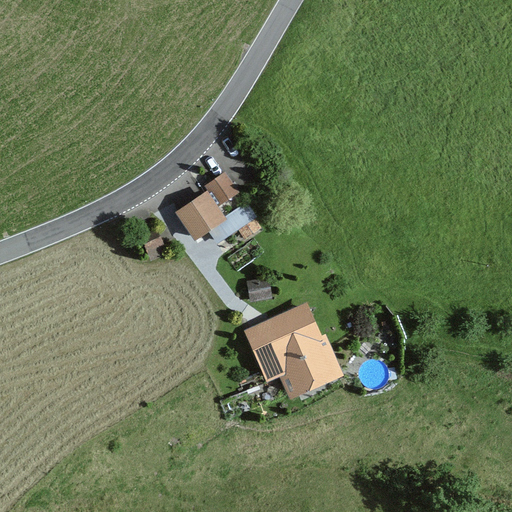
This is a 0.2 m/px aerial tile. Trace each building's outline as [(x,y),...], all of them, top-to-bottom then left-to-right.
[(221,204),(229,218),(249,206),(234,181),(214,192),(221,204)] [(238,235),(229,218),(221,204),(186,223),(204,254),(238,235)] [(166,237),(150,243),(161,267),(176,260),(166,237)] [(278,289),(255,293),(258,310),(281,306),(278,289)] [(323,311),(254,342),(278,396),(294,389),(306,417),(360,393),(323,311)]
